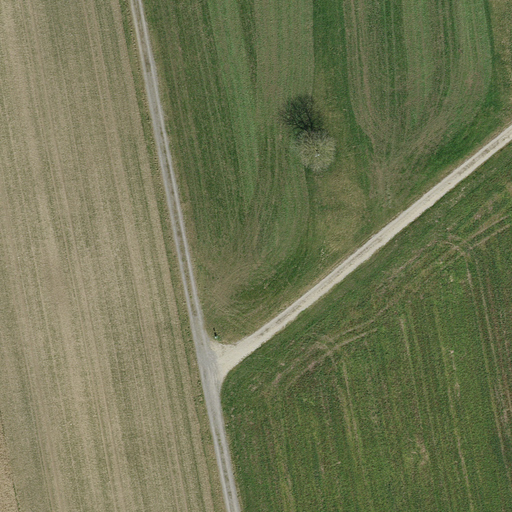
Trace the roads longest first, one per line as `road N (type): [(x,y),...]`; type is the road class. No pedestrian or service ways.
road 1 (track): [(237,511),(140,0)]
road 2 (track): [(210,368),(263,334),(511,129)]
